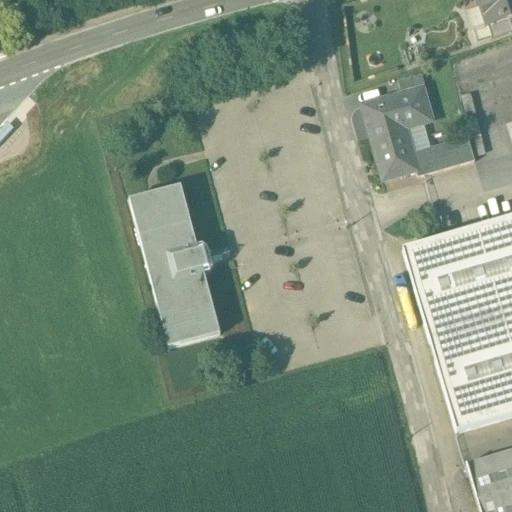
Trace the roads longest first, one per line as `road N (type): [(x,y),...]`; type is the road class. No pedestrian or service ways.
road 1 (residential): [(318,0),(329,98),(437,511)]
road 2 (secondary): [(0,74),(231,0)]
